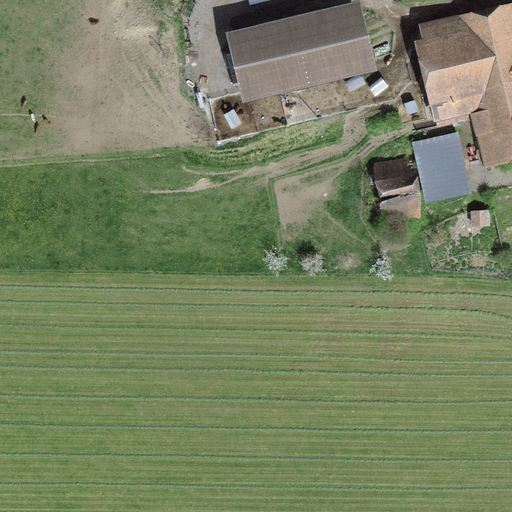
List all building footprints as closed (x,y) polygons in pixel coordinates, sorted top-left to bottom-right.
[(458,123),(456,117),(469,114),(479,158),(511,150),(511,18),(510,9),(441,24),(442,27),(425,30),(428,45),(419,47),(438,128),(458,123)] [(355,13),(237,41),(249,91),(366,63),(355,13)] [(416,145),(427,199),(466,190),(455,137),(416,145)] [(383,225),(419,220),(416,199),(408,200),(405,178),(381,181),(385,204),(380,204),(383,225)] [(490,224),(488,211),(472,213),(474,226),(490,224)]
